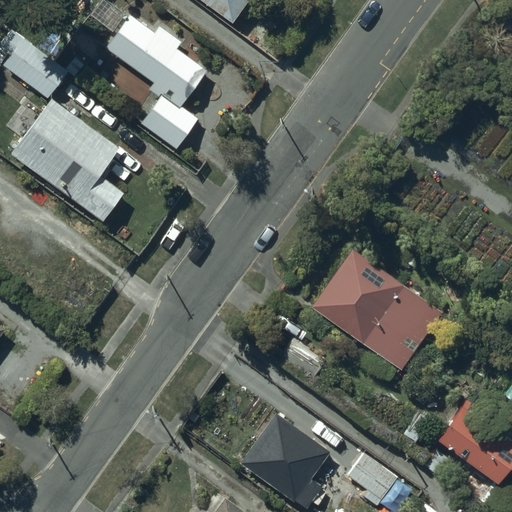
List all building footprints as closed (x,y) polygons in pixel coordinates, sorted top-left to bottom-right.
[(211,0),(230,13),(239,0),(211,0)] [(128,9),(104,39),(152,75),(146,82),(156,90),(137,115),(175,143),(199,112),(180,98),(205,65),(173,41),(178,35),(157,19),(152,27),(128,9)] [(0,39),(10,47),(1,59),(45,92),(65,66),(20,32),(16,39),(5,31),(0,38),(0,39)] [(48,91),(8,145),(101,212),(121,185),(102,171),(107,165),(102,161),(117,141),(48,91)] [(439,304),(348,241),(307,299),(399,362),(439,304)] [(498,477),(511,456),(511,437),(462,402),(439,436),(498,477)] [(328,445),(272,406),(239,457),(306,502),(320,481),(309,473),(328,445)] [(395,470),(362,446),(346,469),(365,483),(361,490),(374,500),(395,470)] [(254,511),(225,490),(208,511),(254,511)]
